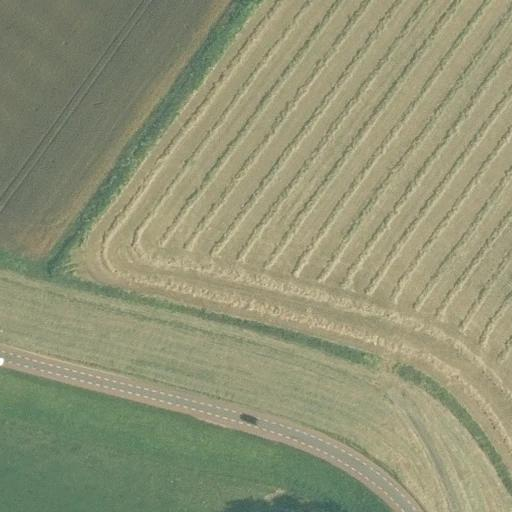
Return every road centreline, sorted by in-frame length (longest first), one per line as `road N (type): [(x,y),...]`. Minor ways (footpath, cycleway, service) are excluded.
road 1 (tertiary): [(420,511),(369,463),(314,441),(0,357)]
road 2 (track): [(385,391),(415,425),(459,511)]
